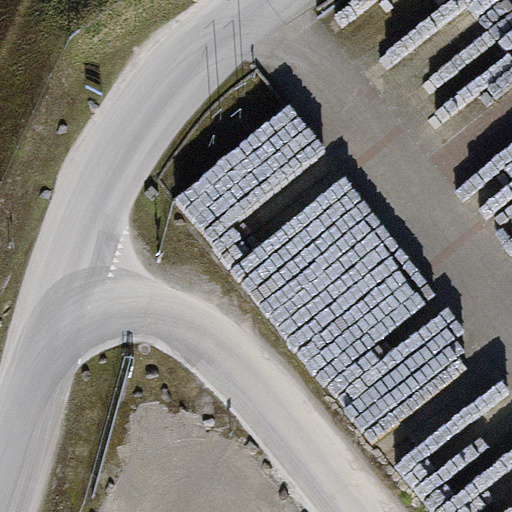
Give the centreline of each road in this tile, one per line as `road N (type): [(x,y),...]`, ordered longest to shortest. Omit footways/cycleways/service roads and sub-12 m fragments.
road 1 (unknown): [(116,141),(381,511)]
road 2 (unknown): [(254,4),(511,304)]
